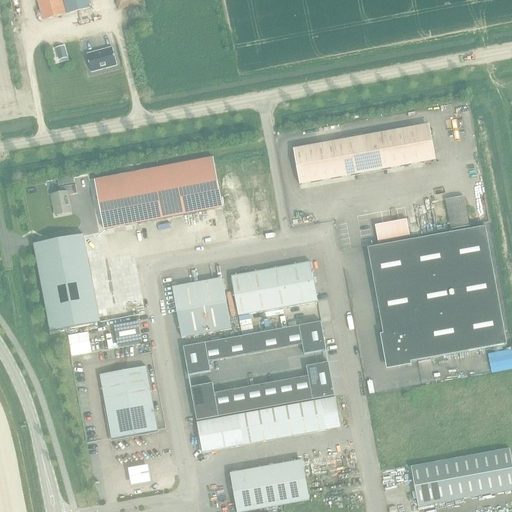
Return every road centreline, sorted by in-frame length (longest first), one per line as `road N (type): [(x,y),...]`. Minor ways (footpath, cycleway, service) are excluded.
road 1 (unclassified): [(289,243),(148,270),(188,500)]
road 2 (unclassified): [(378,511),(324,237),(289,243)]
road 3 (unclassified): [(257,95),(0,147)]
road 4 (unclassified): [(511,49),(257,95)]
road 5 (tertiary): [(53,511),(24,395),(0,346)]
road 6 (unclassified): [(289,243),(257,95)]
